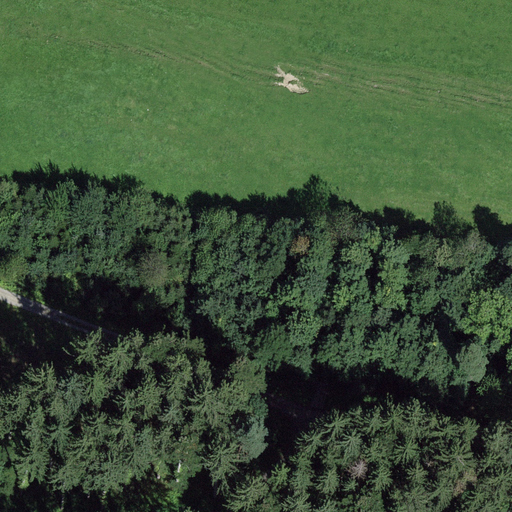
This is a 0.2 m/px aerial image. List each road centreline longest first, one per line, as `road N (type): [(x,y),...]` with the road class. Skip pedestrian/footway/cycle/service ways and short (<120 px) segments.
road 1 (track): [(349,425),(0,281)]
road 2 (track): [(272,511),(311,451),(349,425),(511,426)]
